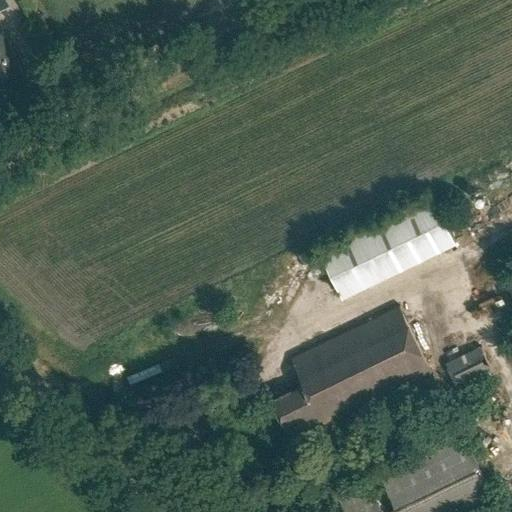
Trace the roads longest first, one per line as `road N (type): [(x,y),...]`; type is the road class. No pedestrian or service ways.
road 1 (tertiary): [(0,145),(306,0)]
road 2 (tertiary): [(169,511),(0,353)]
